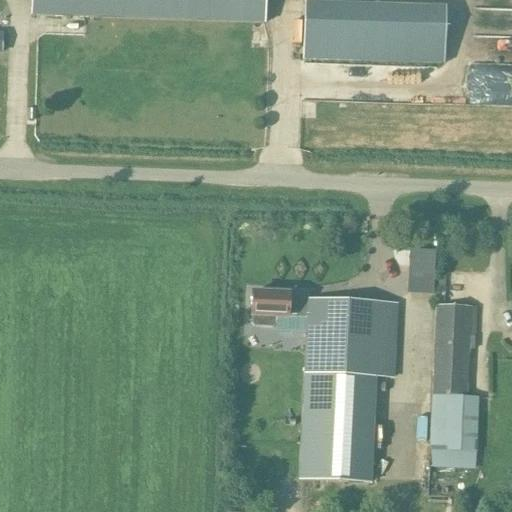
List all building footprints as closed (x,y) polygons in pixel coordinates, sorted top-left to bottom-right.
[(30,0),(30,17),(264,25),(265,0),(30,0)] [(444,66),(446,6),(302,2),(301,61),(444,66)] [(252,293),(251,317),(250,323),(254,327),(272,328),(275,325),(275,317),(305,319),(308,301),(308,296),(252,293)] [(305,319),(302,373),(297,481),(367,484),(372,376),(392,377),(395,305),(308,301),(305,319)] [(471,308),(435,306),(431,396),(429,451),(476,453),(478,398),(466,398),(471,308)]
